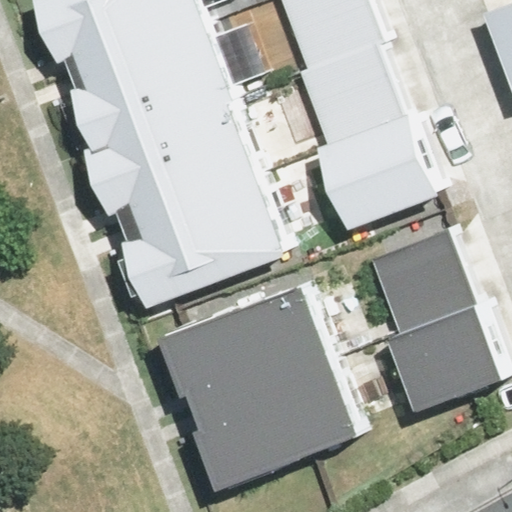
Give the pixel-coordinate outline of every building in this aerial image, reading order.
[(96,33),(103,51),(217,8),(214,0),(64,0),(80,39),(96,33)] [(400,36),(386,0),(299,0),(327,63),(400,36)] [(511,0),(508,0),(502,3),(511,27),(511,0)] [(93,75),(115,135),(246,87),(217,8),(103,51),(109,69),(93,75)] [(427,111),(400,36),(327,63),(316,66),(343,141),(427,111)] [(108,137),(137,216),(275,165),(246,87),(115,135),(108,137)] [(454,185),(427,111),(343,141),(371,215),(454,185)] [(137,216),(167,294),(304,244),(275,165),(137,216)] [(386,254),(413,329),(496,299),(469,224),(386,254)] [(185,308),(216,395),(350,348),(319,262),(185,308)] [(413,329),(440,404),(511,378),(511,342),(496,299),(413,329)] [(216,395),(246,481),(380,434),(350,348),(216,395)]
